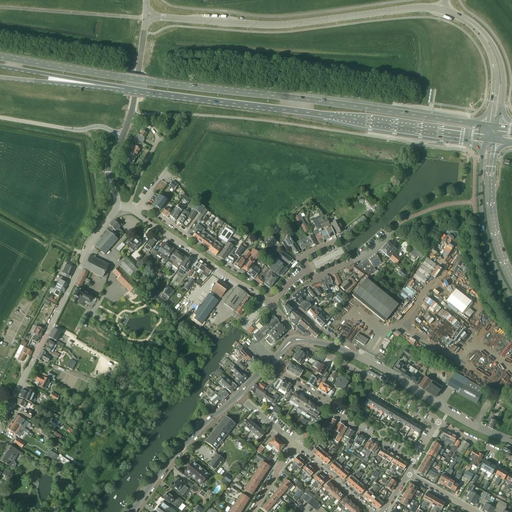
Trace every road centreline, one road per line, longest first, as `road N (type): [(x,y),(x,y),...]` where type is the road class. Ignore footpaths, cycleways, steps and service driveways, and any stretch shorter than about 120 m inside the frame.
road 1 (primary): [(488,125),(0,57)]
road 2 (primary): [(124,88),(485,138)]
road 3 (unclassified): [(442,9),(274,24),(146,15)]
road 4 (unclassified): [(0,422),(117,205)]
road 5 (track): [(0,148),(62,161),(70,198),(51,240),(21,255),(0,291)]
road 6 (secondary): [(352,354),(511,441)]
road 7 (residential): [(413,462),(337,417),(327,401),(270,362)]
road 8 (secondary): [(485,138),(481,216),(511,299)]
road 9 (residential): [(298,340),(438,421)]
road 10 (unclassified): [(136,213),(269,304)]
road 11 (secondary): [(131,511),(178,450),(237,394)]
road 12 (secondary): [(511,279),(489,195),(494,139)]
road 13 (residential): [(140,207),(258,285)]
road 14 (primary): [(0,66),(124,88)]
road 15 (primary): [(0,77),(124,88)]
road 16 (unclassified): [(121,135),(102,126),(74,130),(0,117)]
road 17 (unclassified): [(146,15),(121,135)]
